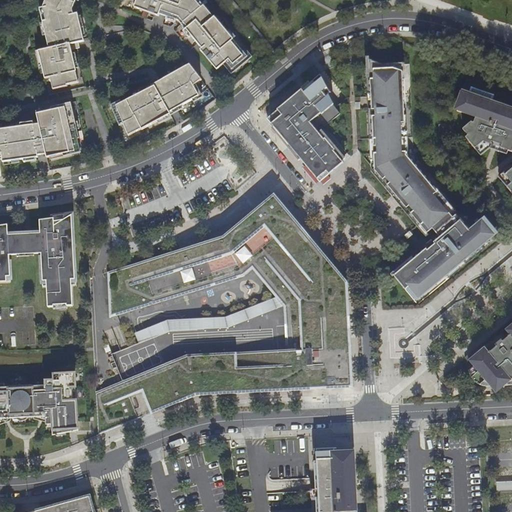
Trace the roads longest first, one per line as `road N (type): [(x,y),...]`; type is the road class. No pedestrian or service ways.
road 1 (residential): [(234,107),(365,278),(370,413)]
road 2 (residential): [(370,413),(208,422),(106,461)]
road 3 (residential): [(234,107),(127,168),(0,195)]
road 4 (residential): [(412,19),(332,32),(234,107)]
road 5 (residential): [(511,406),(370,413)]
